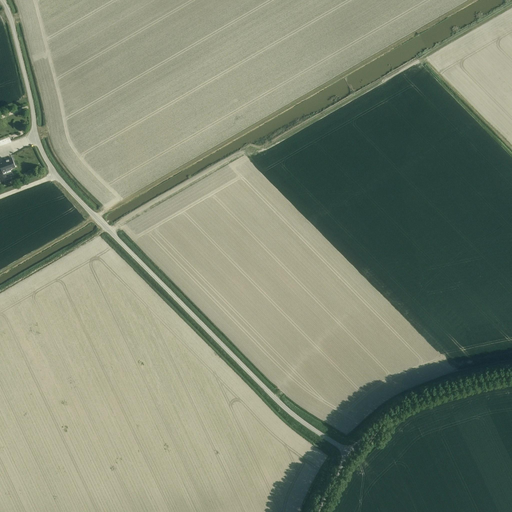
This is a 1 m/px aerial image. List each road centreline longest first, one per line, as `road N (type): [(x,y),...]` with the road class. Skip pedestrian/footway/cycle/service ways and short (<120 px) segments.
road 1 (unclassified): [(348,452),(269,393),(55,175),(36,136),(1,0)]
road 2 (unclassified): [(511,371),(399,404),(348,452)]
